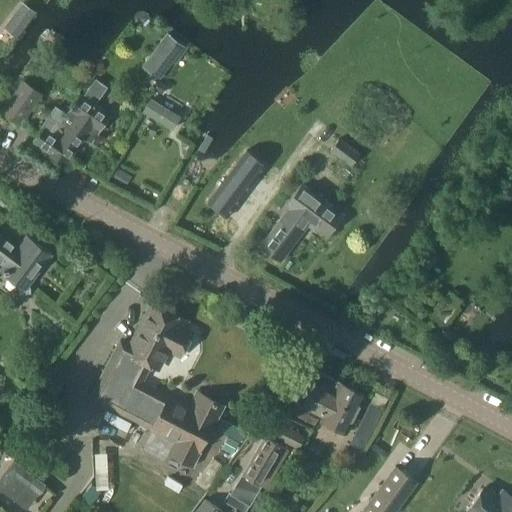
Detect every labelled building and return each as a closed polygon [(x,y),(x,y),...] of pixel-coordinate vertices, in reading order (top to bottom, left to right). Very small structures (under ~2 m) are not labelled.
[(13,15),(4,27),(17,38),(26,25),(13,15)] [(185,45),(168,32),(144,64),(160,77),(185,45)] [(169,85),(160,81),(155,89),(163,94),(169,85)] [(21,82),(2,110),(0,112),(17,124),(38,93),(21,82)] [(90,143),(109,115),(93,104),(101,93),(90,85),(82,96),(80,95),(65,115),(52,135),(75,150),(83,138),(90,143)] [(144,109),(173,128),(179,118),(164,109),(169,101),(155,92),(144,109)] [(63,167),(75,150),(52,135),(65,115),(54,107),(41,127),(43,128),(33,144),(47,154),(47,155),(63,167)] [(353,165),(361,154),(340,138),(332,149),(353,165)] [(281,260),(310,221),(328,235),(343,215),(324,201),(325,201),(303,185),(288,205),(292,208),(263,246),(281,260)] [(29,284),(39,270),(51,254),(27,236),(18,247),(1,234),(0,235),(0,266),(2,269),(6,277),(18,285),(20,296),(31,293),(29,284)] [(144,422),(160,390),(142,382),(151,363),(159,367),(169,347),(182,353),(192,331),(183,327),(187,319),(173,313),(175,309),(165,305),(163,308),(159,306),(153,318),(145,314),(130,345),(121,341),(93,397),(144,422)] [(295,403),(289,416),(314,429),(321,416),(320,415),(333,390),(337,381),(317,371),(301,406),(295,403)] [(50,381),(42,392),(54,401),(61,389),(50,381)] [(338,382),(337,381),(333,390),(320,415),(321,416),(322,416),(320,419),(347,432),(366,394),(339,381),(338,382)] [(160,390),(144,422),(180,439),(174,451),(195,461),(224,402),(203,392),(197,404),(172,392),(170,396),(160,390)] [(224,418),(218,429),(243,441),(248,430),(224,418)] [(373,426),(362,420),(354,436),(365,441),(373,426)] [(285,424),(279,436),(304,448),(310,437),(285,424)] [(45,429),(39,438),(47,445),(54,436),(45,429)] [(244,511),(254,495),(266,475),(271,477),(288,448),(265,435),(226,502),(236,508),(233,511),(244,511)] [(229,437),(223,448),(234,454),(240,442),(229,437)] [(14,460),(0,477),(0,487),(21,505),(33,489),(38,494),(46,484),(14,460)] [(361,511),(394,511),(417,481),(396,465),(361,511)] [(283,487),(276,483),(270,492),(277,496),(283,487)] [(93,484),(82,498),(91,505),(102,491),(93,484)] [(511,511),(511,494),(505,489),(499,497),(484,487),(468,509),(471,511),(511,511)] [(220,511),(222,510),(206,498),(195,511),(220,511)]
